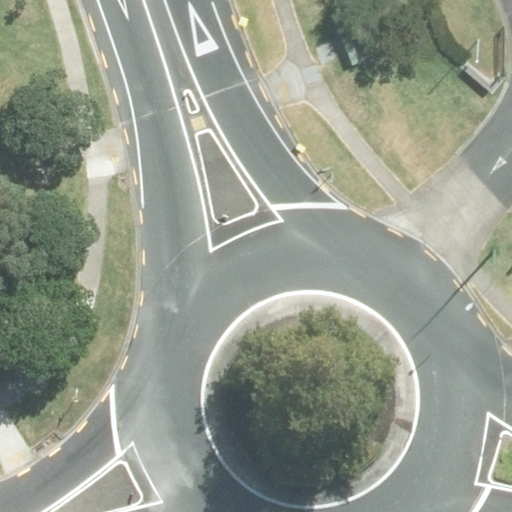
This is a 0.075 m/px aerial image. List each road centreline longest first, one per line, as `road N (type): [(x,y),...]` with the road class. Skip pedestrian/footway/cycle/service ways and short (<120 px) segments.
road 1 (secondary): [(179,328),(159,118),(133,0)]
road 2 (secondary): [(184,0),(227,88),(334,250)]
road 3 (unclassified): [(5,511),(160,396)]
road 4 (secondary): [(179,328),(226,276),(255,260),(334,250)]
road 5 (secondary): [(457,353),(465,394),(461,436),(440,485),(414,511)]
road 6 (secondary): [(334,250),(410,284),(439,315),(457,353)]
road 7 (secondary): [(205,508),(175,465),(160,396)]
